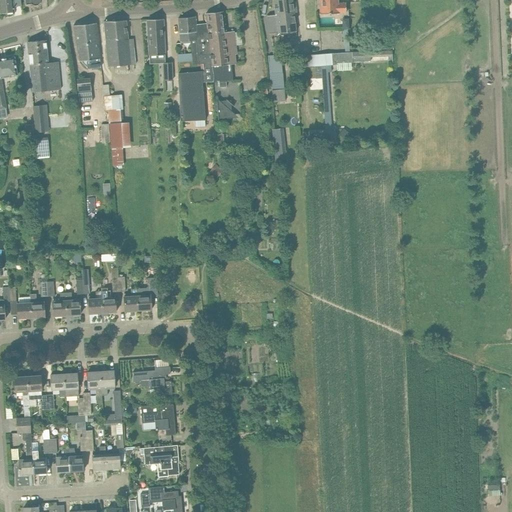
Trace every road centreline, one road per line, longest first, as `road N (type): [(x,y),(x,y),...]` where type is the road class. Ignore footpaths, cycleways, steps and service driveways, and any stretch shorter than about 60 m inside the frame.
road 1 (residential): [(0,338),(174,326),(186,329),(190,341)]
road 2 (residential): [(205,511),(190,341)]
road 3 (tertiary): [(97,12),(234,0)]
